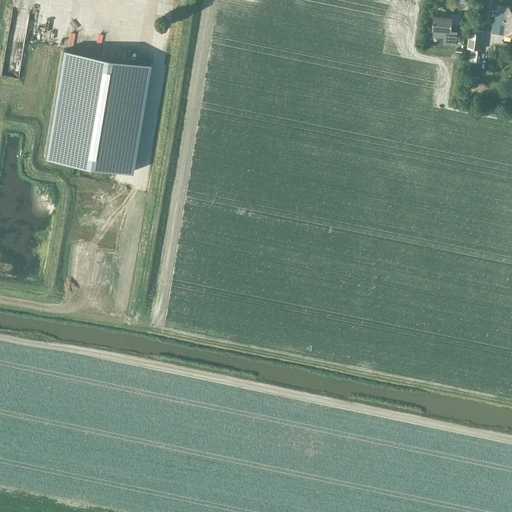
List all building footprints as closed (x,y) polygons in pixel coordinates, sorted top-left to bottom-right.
[(511,36),(511,6),(509,6),(509,8),(496,5),(492,31),(510,34),(510,36),(511,36)] [(433,30),(432,36),(447,37),(446,44),(457,45),(458,32),(451,32),(453,17),(434,15),(433,30)] [(483,30),(466,28),(463,49),(467,49),(480,51),(483,30)] [(63,49),(45,158),(132,172),(150,64),(63,49)] [(507,62),(490,59),(488,71),(505,74),(507,62)]
